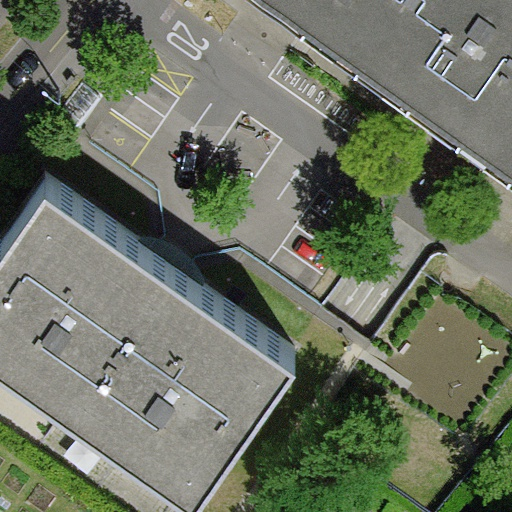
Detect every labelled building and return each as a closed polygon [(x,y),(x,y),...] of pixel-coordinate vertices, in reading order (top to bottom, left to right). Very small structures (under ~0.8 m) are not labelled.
[(277,0),(356,55),(395,0),(277,0)] [(511,0),(395,0),(356,55),(458,127),(511,46),(511,0)] [(511,46),(458,127),(511,164),(511,46)] [(173,260),(48,171),(0,238),(0,355),(73,405),(173,260)] [(194,275),(173,260),(73,405),(195,492),(298,348),(194,275)] [(462,301),(403,344),(436,390),(495,347),(462,301)] [(109,511),(0,432),(0,511),(109,511)]
